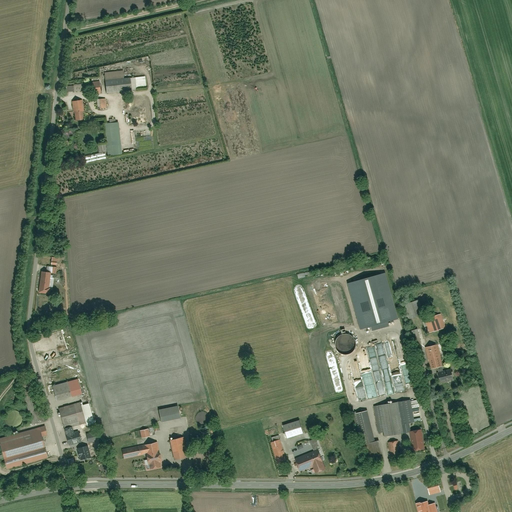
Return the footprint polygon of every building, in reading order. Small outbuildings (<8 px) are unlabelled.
[(122,72),(104,73),(105,81),(123,79),(122,72)] [(134,78),(135,90),(146,89),(145,77),(134,78)] [(102,83),(103,94),(128,92),(127,81),(102,83)] [(64,83),(65,92),(83,91),(83,82),(64,83)] [(90,82),(91,95),(100,94),(100,82),(90,82)] [(71,99),(73,122),(82,121),(81,98),(71,99)] [(97,100),(97,110),(105,109),(105,100),(97,100)] [(92,119),(93,133),(105,132),(104,118),(92,119)] [(109,119),(109,124),(106,124),(108,147),(119,146),(117,123),(114,123),(114,119),(109,119)] [(41,273),(39,294),(50,296),(52,275),(41,273)] [(418,301),(401,306),(405,321),(422,316),(418,301)] [(424,319),(429,334),(444,329),(439,314),(424,319)] [(409,331),(412,346),(421,344),(418,329),(409,331)] [(424,349),(429,370),(435,369),(437,374),(438,384),(453,381),(451,371),(442,372),(441,368),(444,367),(438,345),(424,349)] [(20,381),(30,423),(43,420),(33,378),(20,381)] [(50,386),(54,402),(79,395),(75,379),(50,386)] [(407,424),(407,422),(413,421),(411,413),(406,414),(403,402),(373,407),(378,436),(382,435),(383,438),(402,434),(400,425),(407,424)] [(60,410),(64,427),(93,420),(88,403),(60,410)] [(377,442),(373,443),(364,412),(352,415),(360,447),(365,465),(382,461),(377,442)] [(282,425),(285,438),(301,434),(298,421),(282,425)] [(46,460),(41,438),(45,437),(42,426),(14,433),(15,436),(0,439),(0,457),(3,470),(46,460)] [(64,429),(68,445),(82,442),(79,431),(73,432),(72,427),(64,429)] [(408,432),(411,452),(423,451),(420,430),(408,432)] [(167,441),(172,461),(187,458),(182,438),(167,441)] [(322,442),(316,444),(315,439),(309,441),(312,451),(318,449),(318,448),(323,446),(322,442)] [(275,468),(287,465),(280,440),(269,443),(275,468)] [(388,443),(389,458),(398,458),(397,442),(388,443)] [(121,451),(123,460),(143,456),(146,471),(161,468),(156,443),(140,446),(141,447),(121,451)] [(91,457),(88,445),(77,448),(80,460),(91,457)] [(292,460),(296,472),(309,468),(312,475),(325,470),(318,451),(292,460)] [(427,485),(429,493),(439,490),(438,482),(427,485)] [(427,501),(417,503),(418,511),(437,511),(435,503),(428,504),(427,501)]
